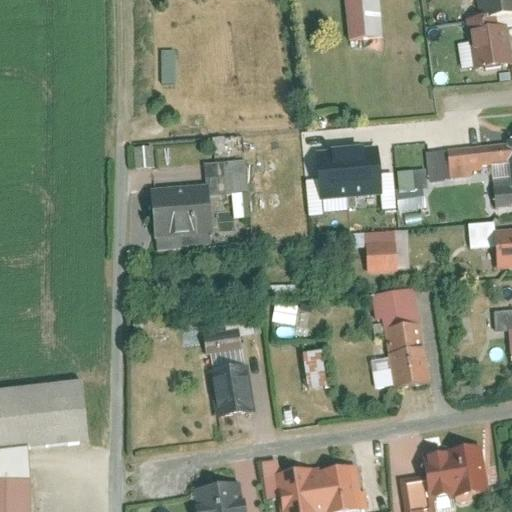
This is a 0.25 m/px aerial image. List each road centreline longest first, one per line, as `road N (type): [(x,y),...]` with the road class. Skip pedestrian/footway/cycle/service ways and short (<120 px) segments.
road 1 (residential): [(511,413),(194,462),(164,482)]
road 2 (residential): [(117,180),(113,511)]
